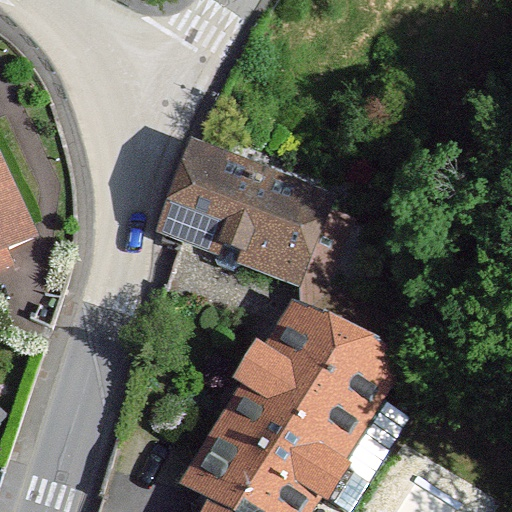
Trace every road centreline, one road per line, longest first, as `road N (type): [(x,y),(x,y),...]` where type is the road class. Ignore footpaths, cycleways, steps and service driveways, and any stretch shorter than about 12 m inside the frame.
road 1 (tertiary): [(125,100),(133,161),(126,243),(47,511)]
road 2 (tertiary): [(125,100),(205,35),(230,0)]
road 3 (tertiary): [(44,0),(88,37),(125,100)]
